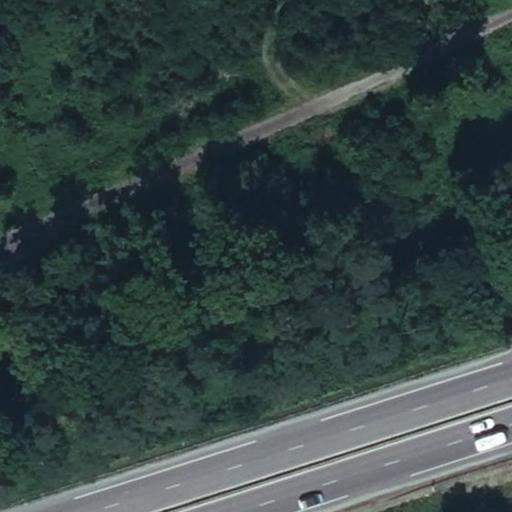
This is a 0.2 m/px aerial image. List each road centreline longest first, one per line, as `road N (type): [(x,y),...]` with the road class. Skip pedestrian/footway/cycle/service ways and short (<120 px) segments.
road 1 (track): [(0,244),(511,19)]
road 2 (trunk): [(511,377),(94,511)]
road 3 (trunk): [(238,511),(511,423)]
